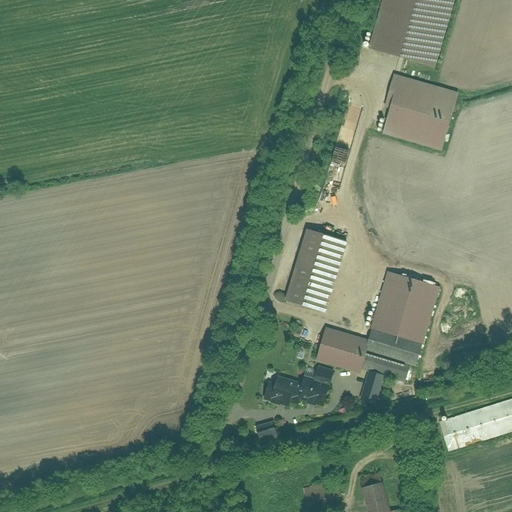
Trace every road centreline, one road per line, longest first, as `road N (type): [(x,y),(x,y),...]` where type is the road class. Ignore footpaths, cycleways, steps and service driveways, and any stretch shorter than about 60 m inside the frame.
road 1 (unclassified): [(231,511),(220,473),(230,387),(345,0)]
road 2 (unknown): [(266,263),(335,284),(314,359)]
